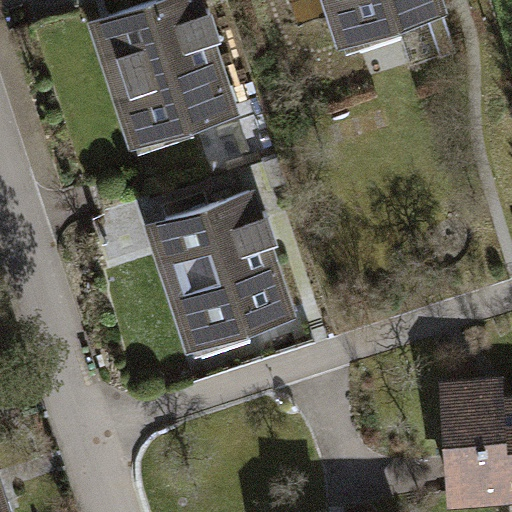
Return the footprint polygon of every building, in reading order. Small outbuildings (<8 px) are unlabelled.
[(192,0),(95,31),(136,160),(248,125),(207,0),(192,0)] [(325,0),(345,61),(454,26),(445,0),(325,0)] [(152,231),(193,365),(309,330),(267,196),(152,231)] [(507,383),(444,387),(452,511),(511,511),(511,404),(509,404),(507,383)] [(0,511),(15,511),(0,464),(0,511)]
